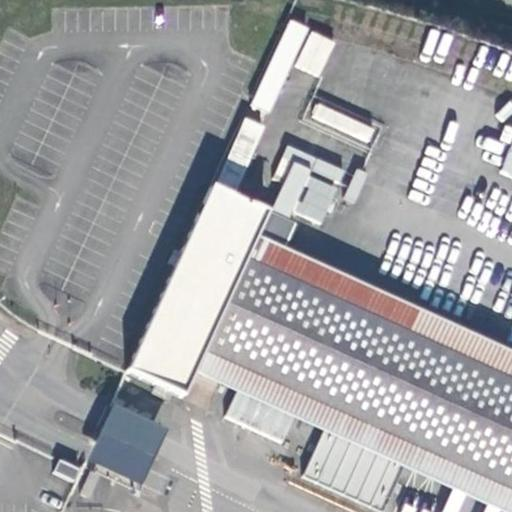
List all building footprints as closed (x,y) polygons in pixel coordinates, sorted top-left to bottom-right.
[(318,76),(334,40),(289,20),(250,107),(269,115),(292,64),(318,76)] [(369,143),(375,129),(316,102),(310,116),(369,143)] [(511,143),(501,173),(511,176),(511,143)] [(511,383),(244,261),(254,240),(265,216),(208,190),(123,375),(154,388),(166,393),(180,400),(192,376),(202,355),(511,496),(511,383)] [(511,357),(254,240),(244,261),(511,383),(511,357)] [(489,511),(511,511),(511,496),(202,355),(192,376),(489,511)] [(154,388),(151,395),(163,400),(166,393),(154,388)] [(109,407),(83,464),(138,490),(165,433),(109,407)] [(78,473),(58,464),(52,476),(72,485),(78,473)]
